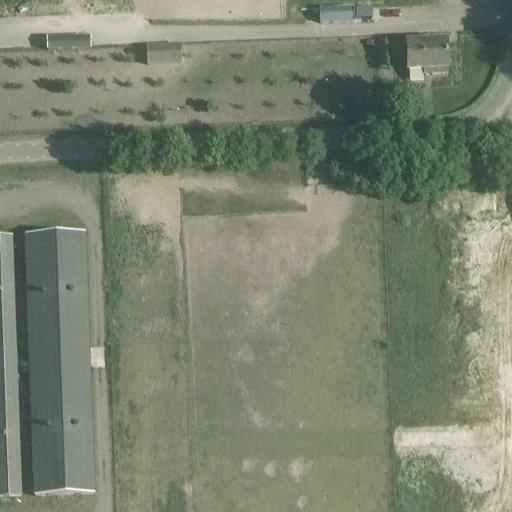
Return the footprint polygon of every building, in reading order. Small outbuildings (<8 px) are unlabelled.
[(353,23),(352,9),(319,11),(319,25),(353,23)] [(371,9),(355,10),(355,20),(372,19),(371,9)] [(445,44),(405,46),(406,73),(422,72),(422,78),(446,77),(445,44)] [(179,47),(147,49),(148,65),(180,64),(179,47)] [(403,111),(403,100),(384,100),(384,111),(403,111)] [(511,228),(459,229),(460,378),(511,377),(511,228)] [(83,235),(26,238),(35,498),(92,496),(83,235)] [(0,499),(21,499),(12,237),(0,237),(0,499)]
